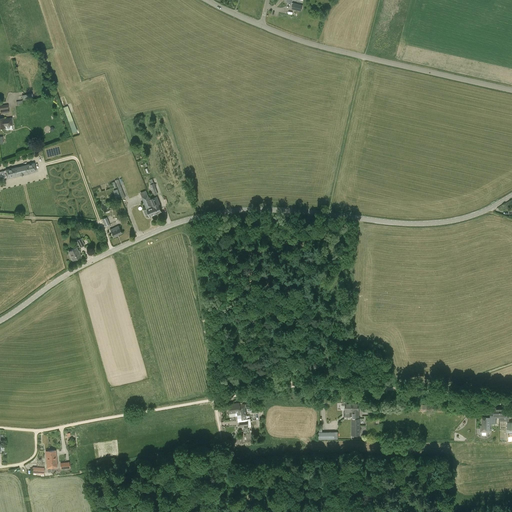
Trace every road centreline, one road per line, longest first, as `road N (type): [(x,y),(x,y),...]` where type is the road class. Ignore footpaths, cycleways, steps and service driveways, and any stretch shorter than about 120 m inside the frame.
road 1 (tertiary): [(326,214),(253,209),(184,220),(79,266),(0,320)]
road 2 (unclassified): [(262,26),(511,89)]
road 3 (tertiary): [(326,214),(434,223),(511,195)]
road 4 (track): [(36,431),(215,399)]
road 5 (track): [(288,386),(436,392)]
road 6 (track): [(111,250),(91,222),(0,216)]
